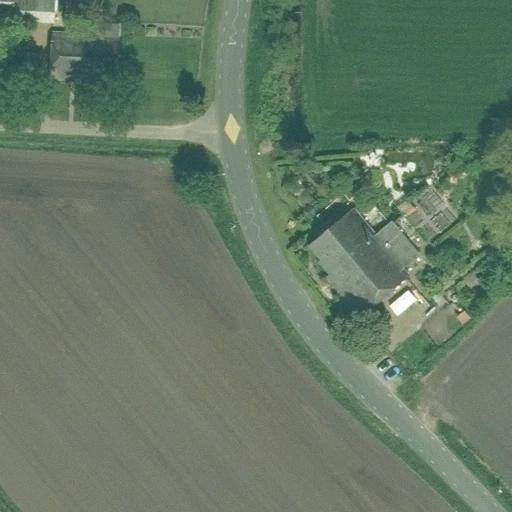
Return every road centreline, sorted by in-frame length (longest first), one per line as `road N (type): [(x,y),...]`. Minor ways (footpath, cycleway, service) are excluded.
road 1 (tertiary): [(487,511),(311,330),(258,260),(235,189),(229,136)]
road 2 (unclassified): [(0,125),(229,136)]
road 3 (tertiary): [(229,136),(236,0)]
